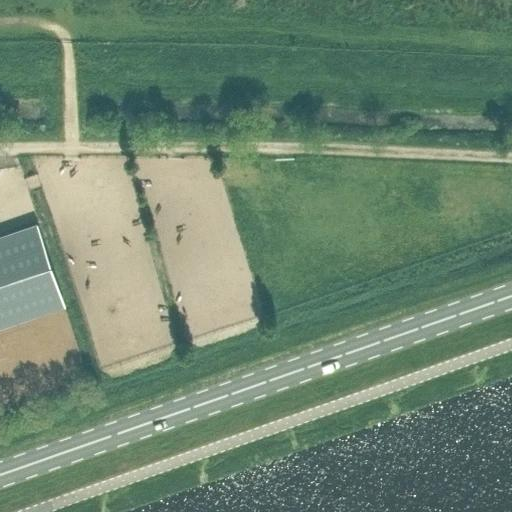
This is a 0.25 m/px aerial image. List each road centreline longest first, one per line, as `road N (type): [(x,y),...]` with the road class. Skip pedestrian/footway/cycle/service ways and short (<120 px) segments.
road 1 (primary): [(0,473),(511,294)]
road 2 (track): [(0,25),(511,46)]
road 3 (track): [(67,25),(71,145)]
